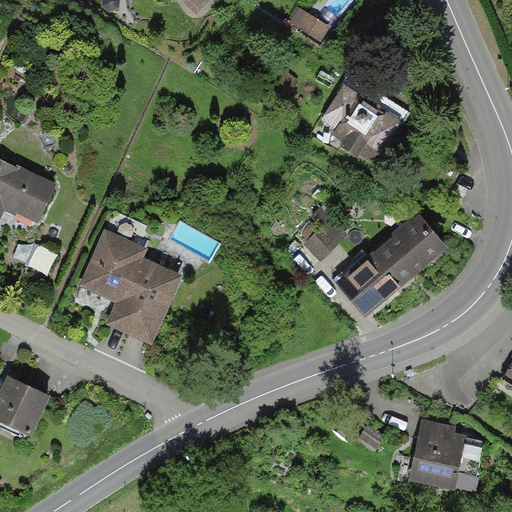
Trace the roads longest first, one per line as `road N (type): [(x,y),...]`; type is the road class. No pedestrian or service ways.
road 1 (primary): [(193,426),(454,321),(480,299),(511,245)]
road 2 (residential): [(193,426),(0,318)]
road 3 (primary): [(511,152),(448,0)]
road 4 (primary): [(53,511),(193,426)]
